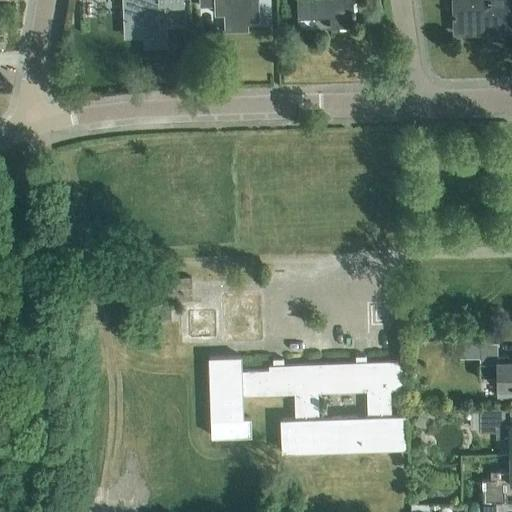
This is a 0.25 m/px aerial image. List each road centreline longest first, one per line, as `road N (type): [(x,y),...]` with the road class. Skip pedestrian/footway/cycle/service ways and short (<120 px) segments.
road 1 (unclassified): [(411,105),(175,108),(88,117),(31,134)]
road 2 (residential): [(31,134),(44,0)]
